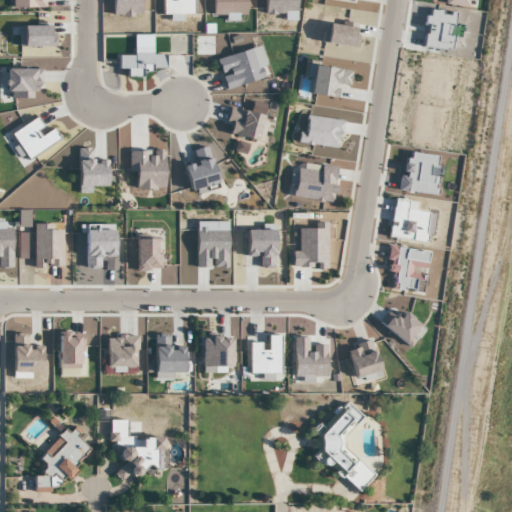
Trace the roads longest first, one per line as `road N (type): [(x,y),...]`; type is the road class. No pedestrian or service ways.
road 1 (track): [(441,511),(511,47)]
road 2 (residential): [(0,303),(327,300),(345,292)]
road 3 (residential): [(395,0),(357,259),(345,292)]
road 4 (residential): [(87,0),(87,102),(183,101)]
